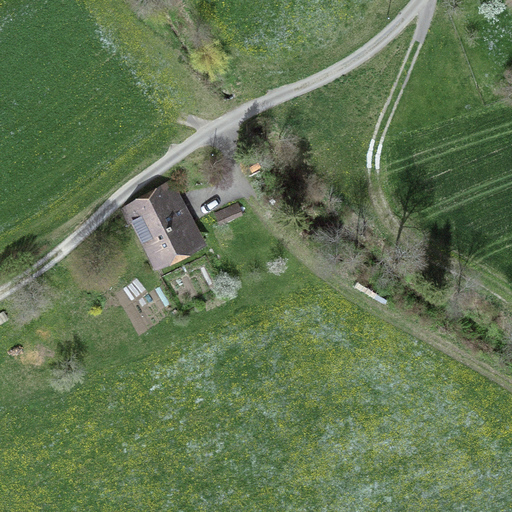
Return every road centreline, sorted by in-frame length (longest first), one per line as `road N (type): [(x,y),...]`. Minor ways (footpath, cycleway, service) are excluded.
road 1 (residential): [(423,0),(347,64),(212,131),(150,173),(61,251)]
road 2 (track): [(425,0),(373,158),(378,201),(405,234),(511,299)]
road 3 (track): [(511,388),(320,263),(252,194)]
